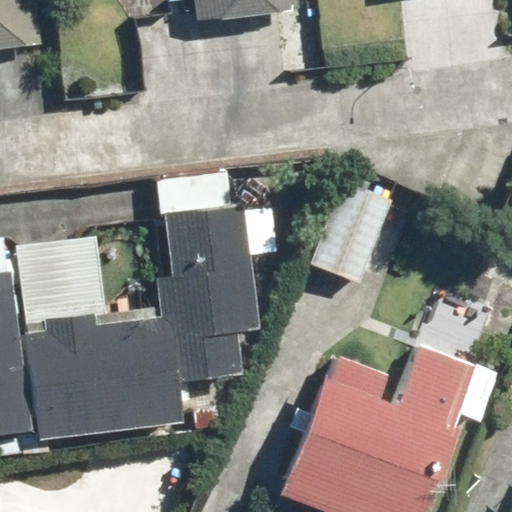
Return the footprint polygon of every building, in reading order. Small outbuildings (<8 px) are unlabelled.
[(0,0),(0,46),(36,42),(30,0),(0,0)] [(293,7),(292,0),(189,0),(192,19),(293,7)] [(255,326),(236,200),(225,202),(219,165),(150,176),(165,272),(159,273),(175,379),(239,370),(233,329),(255,326)] [(385,205),(387,200),(335,178),(301,259),(353,281),(360,264),(386,275),(411,216),(385,205)] [(161,310),(102,317),(91,233),(8,242),(32,438),(175,419),(161,310)] [(0,431),(28,428),(8,268),(1,269),(0,260),(0,431)] [(485,321),(431,300),(392,401),(373,394),(381,373),(331,354),(323,374),(320,372),(274,489),(326,509),(324,511),(413,511),(453,410),(475,419),(494,369),(470,360),(485,321)] [(171,511),(183,481),(107,452),(83,511),(171,511)]
